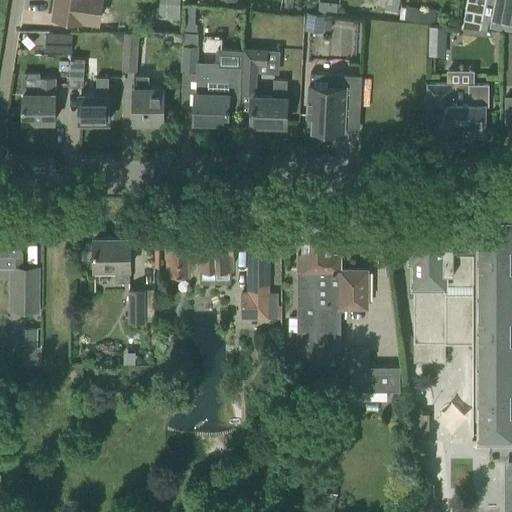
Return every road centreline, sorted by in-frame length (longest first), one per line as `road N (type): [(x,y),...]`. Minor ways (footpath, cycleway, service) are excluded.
road 1 (tertiary): [(511,171),(0,170)]
road 2 (residential): [(0,139),(20,0)]
